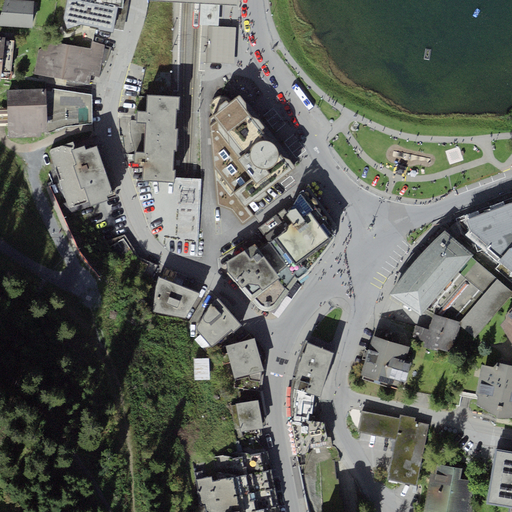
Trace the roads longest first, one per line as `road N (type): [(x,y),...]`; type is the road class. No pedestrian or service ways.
road 1 (residential): [(282,340),(205,271),(160,253),(142,229),(109,126),(137,0)]
road 2 (residential): [(336,395),(511,434)]
road 3 (residential): [(293,511),(274,392),(282,340)]
road 4 (residential): [(308,145),(262,69),(253,0)]
road 5 (residential): [(336,395),(368,242)]
road 6 (residential): [(368,242),(511,183)]
road 7 (residential): [(282,340),(316,291),(368,242)]
road 8 (residential): [(380,505),(340,427),(336,395)]
